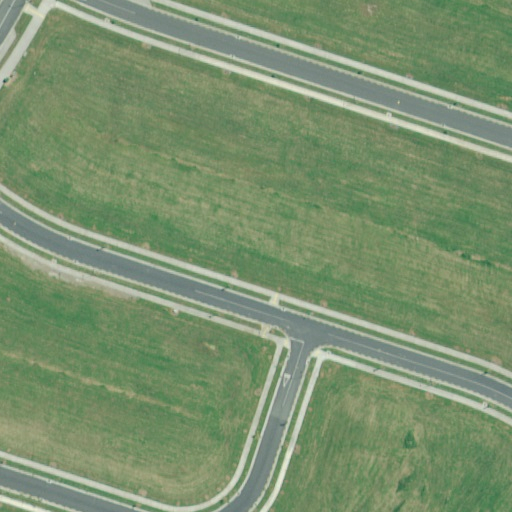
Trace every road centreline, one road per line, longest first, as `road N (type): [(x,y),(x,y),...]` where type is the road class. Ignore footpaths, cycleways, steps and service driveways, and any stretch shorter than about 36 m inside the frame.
road 1 (residential): [(103,0),(511,139)]
road 2 (residential): [(0,213),(78,251),(309,327)]
road 3 (residential): [(309,327),(511,399)]
road 4 (residential): [(309,327),(251,493),(234,511)]
